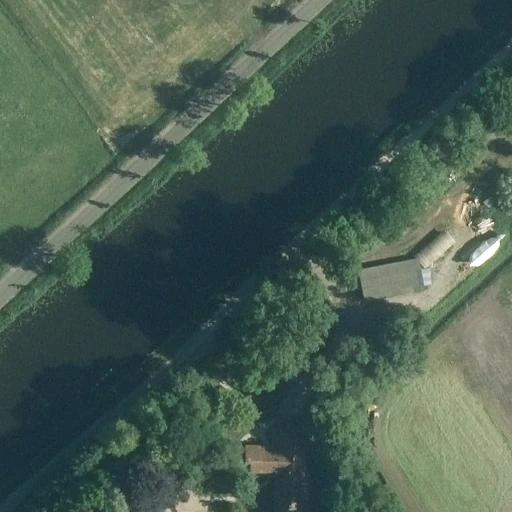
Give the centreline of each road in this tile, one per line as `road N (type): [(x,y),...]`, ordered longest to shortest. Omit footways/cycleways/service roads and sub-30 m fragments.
road 1 (track): [(0,511),(511,47)]
road 2 (unclassified): [(0,297),(321,0)]
